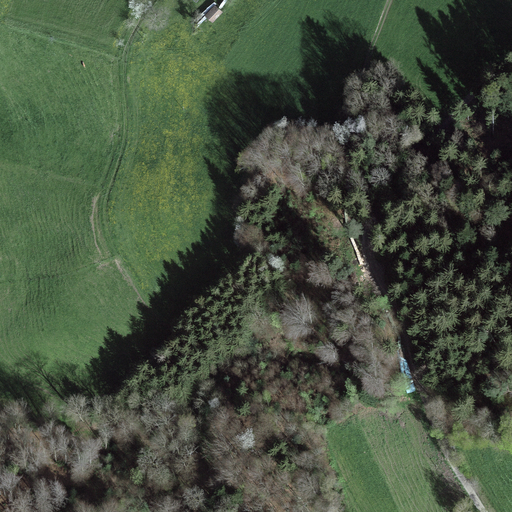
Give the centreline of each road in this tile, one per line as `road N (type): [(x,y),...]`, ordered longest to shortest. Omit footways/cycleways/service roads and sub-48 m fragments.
road 1 (track): [(484,511),(447,455),(369,259),(367,233),(378,205),(511,60)]
road 2 (track): [(371,223),(349,181),(348,131),(390,0)]
